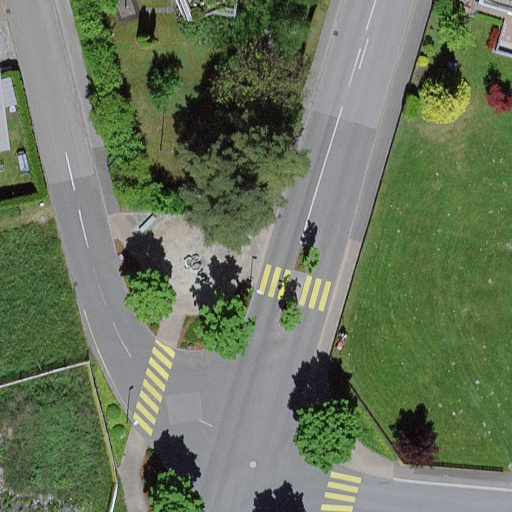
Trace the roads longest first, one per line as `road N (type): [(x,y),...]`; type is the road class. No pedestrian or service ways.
road 1 (residential): [(28,0),(108,319),(153,392),(239,473)]
road 2 (residential): [(379,0),(239,473)]
road 3 (residential): [(239,473),(339,499),(466,511)]
